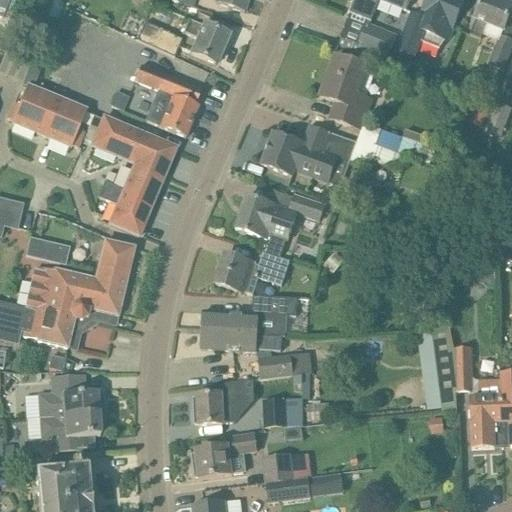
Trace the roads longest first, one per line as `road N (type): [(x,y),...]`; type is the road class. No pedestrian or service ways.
road 1 (residential): [(177,259),(283,0)]
road 2 (residential): [(160,511),(153,415),(161,323),(177,259)]
road 3 (residential): [(177,259),(88,227),(73,185),(0,156)]
